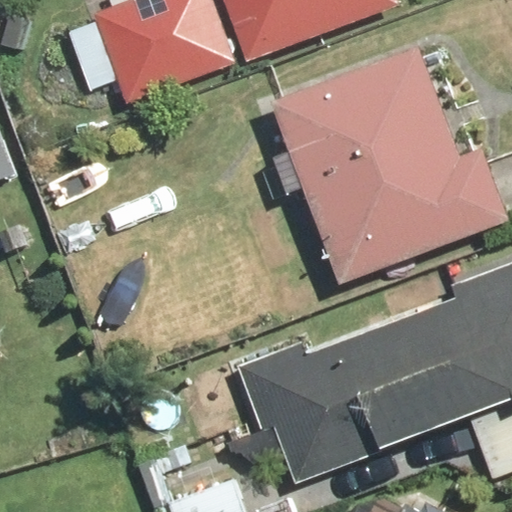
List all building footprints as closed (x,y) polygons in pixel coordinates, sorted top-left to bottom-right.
[(121,0),(90,11),(95,24),(72,32),(91,88),(112,81),(120,103),(398,8),(394,0),(121,0)] [(418,45),(269,100),(287,147),(268,154),(282,193),(300,187),(336,285),(505,223),(476,145),(457,152),(418,45)] [(0,124),(0,178),(17,172),(0,124)] [(511,265),(448,285),(453,303),(311,347),(309,338),(235,361),(258,436),(277,430),(291,477),(468,423),(485,479),(511,470),(511,265)] [(431,511),(392,491),(349,505),(345,511),(431,511)]
